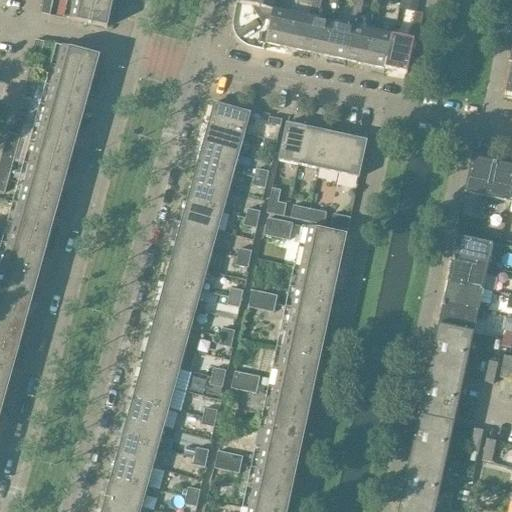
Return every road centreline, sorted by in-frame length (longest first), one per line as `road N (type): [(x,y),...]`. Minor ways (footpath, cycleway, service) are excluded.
road 1 (residential): [(65,511),(188,61)]
road 2 (residential): [(115,47),(0,499)]
road 3 (residential): [(511,128),(188,61)]
